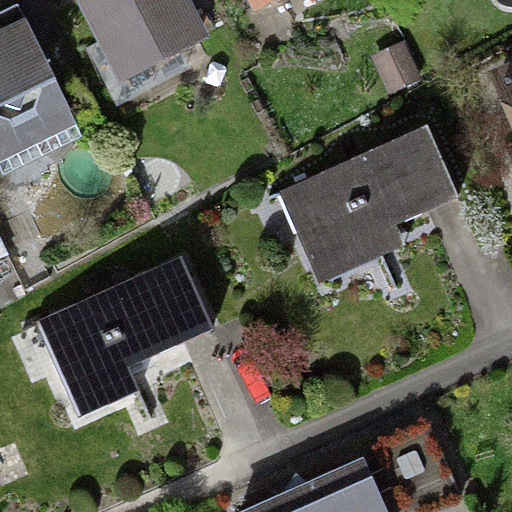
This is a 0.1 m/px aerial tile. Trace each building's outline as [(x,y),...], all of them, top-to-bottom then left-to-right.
[(201,0),(85,0),(125,83),(220,38),(201,0)] [(255,0),(265,18),(297,0),(255,0)] [(24,9),(0,20),(0,163),(81,123),(24,9)] [(511,56),(493,64),(511,110),(511,56)] [(438,127),(287,190),(325,279),(418,241),(407,216),(465,192),(438,127)] [(196,261),(40,327),(79,419),(178,376),(169,355),(226,330),(196,261)] [(403,511),(378,456),(251,511),(403,511)]
